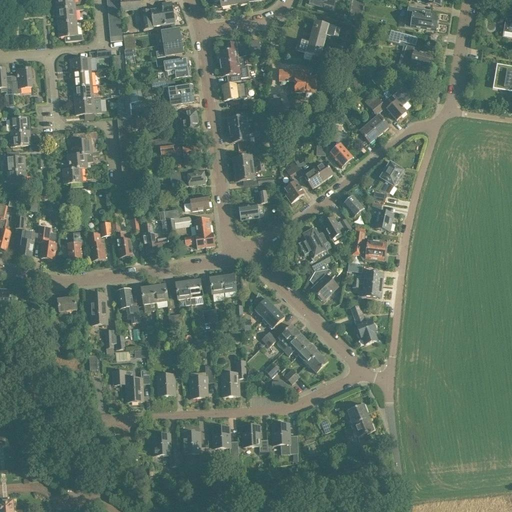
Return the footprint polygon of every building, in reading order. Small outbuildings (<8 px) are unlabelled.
[(55,0),(56,11),(75,9),(75,8),(74,0),(55,0)] [(213,0),(214,3),(220,2),(221,9),(235,6),(233,0),(213,0)] [(309,0),(309,1),(308,5),(327,11),(331,12),(334,2),(334,0),(309,0)] [(163,10),(159,11),(161,24),(163,24),(164,26),(174,24),(174,22),(175,22),(177,20),(176,18),(175,16),(173,17),(171,4),(170,4),(170,5),(162,6),(163,10)] [(75,9),(56,11),(57,25),(76,23),(75,12),(83,11),(83,7),(75,8),(75,9)] [(412,29),(418,29),(436,32),(436,30),(437,30),(438,27),(437,25),(438,19),(429,18),(430,12),(410,8),(407,22),(413,23),(412,29)] [(151,11),(140,13),(143,32),(154,30),(154,28),(164,26),(163,24),(161,24),(159,11),(151,12),(151,11)] [(350,12),(348,20),(360,22),(361,14),(350,12)] [(511,18),(506,17),(503,38),(511,39),(511,18)] [(76,23),(57,25),(59,39),(64,38),(65,44),(82,42),(81,37),(77,37),(76,23)] [(315,23),(310,39),(325,43),(326,38),(337,41),(340,30),(315,23)] [(179,31),(162,34),(164,46),(181,43),(181,41),(182,40),(182,38),(180,38),(179,31)] [(386,32),(384,39),(388,40),(388,42),(400,45),(401,43),(415,46),(417,38),(391,31),(390,33),(386,32)] [(123,37),(125,52),(134,51),(136,50),(134,35),(123,37)] [(298,41),(295,52),(296,52),(321,58),(325,43),(310,39),(309,44),(298,41)] [(260,42),(251,43),(253,57),(262,56),(260,42)] [(165,52),(156,53),(157,60),(183,55),(182,49),(183,48),(183,46),(181,45),(181,43),(164,46),(165,52)] [(227,53),(219,54),(221,67),(238,64),(243,63),(250,62),(250,58),(238,60),(236,45),(226,47),(227,53)] [(406,47),(397,71),(417,79),(420,70),(418,69),(418,67),(427,69),(428,67),(429,68),(430,62),(429,62),(430,57),(414,53),(414,54),(412,53),(413,49),(406,47)] [(98,60),(112,57),(111,50),(97,52),(98,60)] [(90,60),(71,61),(72,75),(91,74),(90,60)] [(170,60),(156,62),(157,69),(164,68),(165,74),(189,70),(188,61),(171,64),(170,60)] [(238,64),(221,67),(222,78),(240,76),(238,64)] [(511,68),(503,67),(502,76),(497,75),(495,88),(511,90),(511,68)] [(5,70),(0,70),(0,93),(3,93),(3,92),(6,92),(6,96),(13,95),(11,78),(6,78),(5,70)] [(17,77),(11,78),(13,95),(21,95),(20,90),(32,89),(31,70),(16,71),(17,77)] [(166,79),(151,82),(152,89),(169,86),(168,82),(191,79),(189,70),(165,74),(166,79)] [(280,72),(280,82),(295,82),(295,94),(316,94),(316,93),(324,93),(324,84),(316,84),(316,79),(302,79),(302,72),(280,72)] [(91,74),(72,75),(73,89),(92,87),(91,74)] [(135,79),(127,80),(128,90),(136,89),(135,79)] [(245,85),(223,89),(225,102),(247,99),(245,85)] [(92,87),(73,89),(75,103),(94,101),(92,87)] [(192,87),(167,91),(168,100),(170,99),(194,96),(192,87)] [(396,102),(387,111),(397,122),(406,114),(401,108),(413,98),(404,88),(392,98),(396,102)] [(141,90),(128,92),(130,104),(136,104),(136,103),(142,103),(141,90)] [(194,96),(170,99),(171,108),(195,104),(194,96)] [(276,107),(270,107),(271,122),(276,121),(277,126),(282,125),(281,121),(282,120),(281,106),(280,106),(279,96),(275,97),(276,107)] [(129,98),(123,98),(119,99),(118,99),(120,120),(131,119),(129,98)] [(378,99),(374,104),(382,113),(386,109),(378,99)] [(94,101),(75,103),(76,117),(101,114),(100,100),(94,101)] [(375,115),(366,122),(369,126),(379,137),(389,129),(379,118),(378,118),(377,117),(382,113),(374,104),(369,107),(375,115)] [(138,118),(149,116),(151,116),(150,109),(137,111),(137,112),(138,118)] [(182,115),(177,116),(179,130),(184,130),(185,137),(199,135),(197,126),(195,113),(182,115)] [(149,116),(136,118),(137,129),(151,127),(149,116)] [(347,118),(344,121),(349,127),(352,124),(347,118)] [(29,119),(10,120),(11,134),(30,133),(29,119)] [(246,119),(228,121),(230,133),(247,130),(246,119)] [(369,126),(356,137),(363,146),(367,142),(370,145),(379,137),(369,126)] [(331,127),(330,156),(342,169),(353,160),(341,146),(341,134),(338,134),(338,127),(331,127)] [(247,130),(230,133),(232,145),(249,142),(247,130)] [(30,133),(11,134),(12,148),(31,147),(30,133)] [(72,143),(73,157),(86,156),(92,155),(92,153),(91,141),(95,141),(95,137),(87,137),(87,141),(72,143)] [(171,139),(146,143),(147,150),(161,148),(172,146),(171,139)] [(317,144),(317,157),(325,158),(325,144),(317,144)] [(172,146),(161,148),(162,156),(184,153),(185,161),(185,166),(193,165),(192,160),(202,159),(200,146),(183,148),(183,149),(173,150),(172,146)] [(67,157),(68,171),(82,170),(87,169),(87,164),(93,163),(92,157),(98,157),(98,153),(92,153),(92,155),(86,156),(73,157),(67,157)] [(251,157),(234,160),(235,171),(253,169),(251,157)] [(25,158),(6,160),(7,174),(26,172),(25,158)] [(295,162),(290,166),(299,179),(304,176),(305,177),(304,178),(312,191),(323,184),(311,167),(302,173),(295,162)] [(312,167),(311,167),(323,184),(333,177),(325,164),(315,171),(312,167)] [(379,192),(379,193),(389,195),(393,188),(394,188),(404,173),(390,165),(380,180),(385,183),(380,192),(379,192)] [(290,166),(285,170),(294,183),(299,179),(290,166)] [(253,169),(235,171),(237,184),(254,181),(253,174),(258,173),(265,172),(264,167),(257,168),(253,169)] [(68,171),(62,171),(64,185),(78,184),(79,188),(87,187),(87,183),(83,183),(82,170),(68,171)] [(190,170),(170,173),(171,185),(182,183),(183,189),(206,185),(204,172),(191,174),(190,170)] [(26,172),(7,174),(8,187),(27,186),(26,172)] [(274,179),(258,180),(258,187),(275,185),(274,179)] [(296,184),(285,191),(294,203),(304,196),(296,184)] [(49,199),(49,196),(46,193),(43,194),(40,197),(41,200),(44,203),(47,202),(49,199)] [(267,193),(259,194),(261,205),(269,204),(267,193)] [(375,195),(373,202),(385,204),(386,197),(375,195)] [(190,200),(183,201),(184,213),(191,213),(209,211),(207,198),(190,200)] [(353,198),(344,206),(354,219),(360,214),(365,220),(369,217),(363,211),(364,210),(353,198)] [(372,210),(370,217),(378,218),(375,230),(389,233),(393,216),(381,214),(382,206),(373,204),(372,210)] [(0,251),(6,253),(10,235),(4,234),(7,221),(4,221),(7,208),(0,206),(0,251)] [(257,206),(239,209),(241,220),(243,222),(259,219),(257,206)] [(177,211),(158,214),(160,222),(167,221),(174,220),(178,219),(177,211)] [(119,215),(110,216),(111,233),(120,232),(119,215)] [(16,218),(15,230),(24,231),(24,219),(16,218)] [(189,219),(174,221),(175,230),(191,228),(189,219)] [(333,219),(322,226),(332,241),(351,229),(346,220),(341,224),(342,225),(338,227),(333,219)] [(138,220),(129,221),(130,236),(140,235),(138,220)] [(174,220),(167,221),(169,235),(176,234),(175,230),(174,221),(174,220)] [(83,221),(75,222),(76,232),(84,231),(83,221)] [(209,221),(194,223),(196,237),(196,238),(211,236),(211,235),(209,221)] [(110,224),(99,226),(101,239),(111,237),(110,224)] [(152,227),(141,228),(143,240),(144,239),(146,256),(159,254),(157,237),(151,238),(151,234),(153,234),(152,227)] [(37,241),(37,244),(43,245),(41,260),(54,262),(56,246),(48,245),(50,230),(38,229),(38,236),(37,235),(37,241)] [(315,230),(308,234),(325,266),(333,262),(324,245),(327,244),(322,235),(319,236),(315,230)] [(23,233),(19,258),(31,260),(34,244),(37,244),(37,241),(37,235),(23,233)] [(74,246),(67,247),(68,264),(82,263),(81,245),(80,245),(79,234),(73,235),(74,246)] [(303,242),(298,245),(304,258),(310,254),(314,263),(311,265),(315,273),(328,271),(325,266),(308,234),(301,238),(303,242)] [(355,234),(353,249),(385,253),(386,244),(368,242),(367,244),(363,244),(364,235),(355,234)] [(118,243),(117,243),(119,260),(133,258),(130,241),(124,242),(123,235),(117,236),(118,243)] [(184,240),(176,241),(177,247),(184,247),(185,255),(194,254),(194,251),(196,251),(196,250),(214,248),(213,235),(211,235),(211,236),(196,238),(196,237),(196,238),(184,240)] [(99,236),(86,238),(88,248),(89,248),(91,263),(105,262),(103,246),(100,246),(99,236)] [(353,249),(352,259),(361,260),(361,258),(366,258),(365,262),(374,264),(374,262),(384,263),(385,253),(353,249)] [(362,267),(349,266),(349,272),(349,273),(360,274),(362,274),(362,267)] [(286,267),(281,271),(287,276),(291,271),(286,267)] [(294,271),(287,278),(293,284),(300,278),(294,271)] [(320,282),(311,291),(318,298),(323,302),(337,288),(330,281),(334,277),(328,271),(315,273),(314,273),(313,275),(320,282)] [(365,274),(364,286),(381,288),(383,276),(365,274)] [(234,277),(222,279),(225,296),(237,294),(234,277)] [(222,279),(210,280),(212,297),(225,296),(222,279)] [(200,282),(188,283),(191,306),(203,305),(202,299),(200,282)] [(188,283),(176,285),(178,302),(185,301),(186,307),(191,306),(188,283)] [(364,286),(363,298),(380,300),(381,288),(364,286)] [(166,287),(153,288),(156,306),(168,304),(166,287)] [(153,288),(141,290),(144,314),(157,312),(156,306),(153,288)] [(0,291),(0,306),(10,307),(11,292),(0,291)] [(131,292),(117,293),(120,311),(126,310),(128,321),(132,321),(132,326),(141,325),(138,308),(134,309),(131,292)] [(105,296),(90,297),(92,327),(107,326),(105,296)] [(259,296),(254,305),(258,309),(254,312),(264,321),(275,310),(266,301),(264,302),(259,296)] [(69,302),(62,303),(62,327),(77,327),(77,303),(69,304),(69,302)] [(55,304),(47,304),(48,331),(57,330),(57,343),(63,342),(62,327),(62,303),(55,303),(55,304)] [(359,308),(351,311),(357,327),(356,327),(359,334),(358,335),(360,339),(361,339),(362,340),(363,340),(365,347),(377,342),(375,336),(376,335),(375,333),(377,333),(375,326),(373,327),(371,322),(365,324),(359,308)] [(275,310),(264,321),(273,331),(284,320),(275,310)] [(216,311),(209,312),(211,325),(217,324),(216,311)] [(209,312),(203,313),(204,326),(211,325),(209,312)] [(181,316),(175,317),(177,330),(183,329),(181,316)] [(175,317),(168,318),(170,331),(177,330),(175,317)] [(147,321),(141,322),(143,335),(149,334),(147,321)] [(289,348),(301,337),(291,327),(278,340),(279,341),(276,344),(284,353),(287,350),(289,347),(289,348)] [(116,346),(115,338),(115,332),(104,333),(105,350),(106,357),(113,356),(113,350),(113,346),(114,346),(116,346)] [(270,334),(262,342),(265,345),(273,338),(270,334)] [(123,337),(116,338),(115,338),(116,346),(114,346),(115,352),(125,351),(123,337)] [(287,350),(284,353),(289,358),(292,355),(296,359),(299,357),(310,346),(301,337),(289,348),(289,347),(287,350)] [(273,338),(265,345),(269,349),(277,342),(273,338)] [(311,344),(310,346),(299,357),(308,366),(319,355),(315,351),(317,350),(311,344)] [(136,358),(145,358),(145,350),(135,350),(136,358)] [(129,353),(115,354),(116,362),(130,361),(129,353)] [(319,355),(308,366),(317,376),(328,365),(319,355)] [(237,375),(222,376),(223,399),(239,398),(238,381),(246,381),(245,363),(237,363),(237,375)] [(272,364),(264,372),(272,380),(275,377),(280,372),(272,364)] [(173,376),(158,377),(159,399),(175,398),(174,381),(182,380),(181,366),(173,367),(173,376)] [(206,379),(190,380),(192,401),(208,400),(207,385),(215,385),(213,367),(205,367),(206,379)] [(293,371),(288,375),(296,383),(300,379),(293,371)] [(130,372),(113,373),(114,387),(126,386),(127,404),(143,403),(142,386),(150,386),(149,372),(141,372),(141,380),(131,381),(130,372)] [(288,375),(284,379),(292,387),(296,383),(288,375)] [(364,406),(347,413),(353,426),(369,420),(364,406)] [(369,420),(353,426),(358,440),(374,433),(369,420)] [(327,421),(321,424),(325,435),(331,433),(327,421)] [(289,426),(273,427),(274,448),(289,447),(290,457),(298,456),(297,438),(290,438),(289,426)] [(259,427),(243,428),(244,449),(260,448),(260,456),(269,456),(268,442),(260,443),(259,427)] [(229,429),(213,430),(214,451),(230,450),(230,458),(239,458),(238,444),(230,444),(229,429)] [(200,434),(184,435),(185,456),(200,456),(200,464),(209,463),(208,449),(200,449),(200,434)] [(170,436),(154,437),(155,458),(170,457),(171,469),(179,469),(178,451),(171,451),(170,436)] [(360,444),(347,449),(349,455),(362,450),(360,444)] [(0,511),(12,511),(12,503),(0,503),(0,511)]
